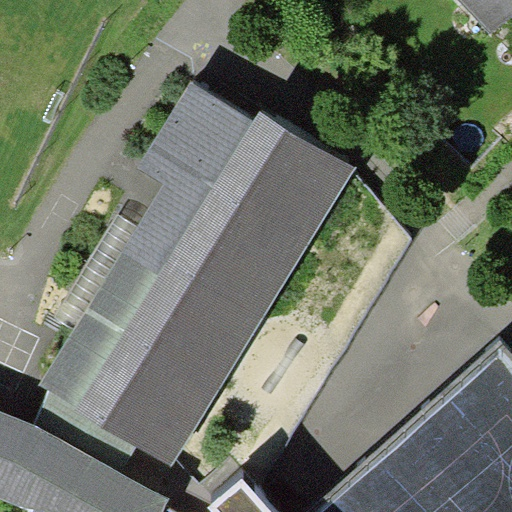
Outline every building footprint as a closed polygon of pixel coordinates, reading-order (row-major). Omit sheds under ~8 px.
[(323,0),(292,0),(309,16),(323,0)] [(511,0),(458,0),(491,35),(511,16),(511,0)] [(34,424),(121,472),(137,449),(172,468),(355,171),(259,112),(253,119),(192,81),(137,169),(164,187),(38,388),(50,392),(34,424)] [(0,500),(27,511),(163,511),(169,501),(121,472),(34,424),(0,410),(0,500)] [(276,511),(275,510),(242,479),(208,506),(214,511),(276,511)]
